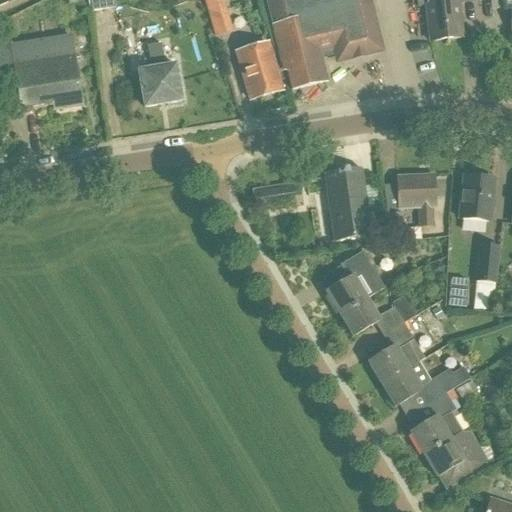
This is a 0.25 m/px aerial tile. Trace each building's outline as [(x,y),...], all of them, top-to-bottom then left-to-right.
[(88,0),(91,13),(115,9),(113,0),(88,0)] [(221,0),(203,0),(207,14),(224,9),(221,0)] [(319,53),(325,52),(332,50),(334,55),(344,62),(374,55),(380,44),(369,0),(266,0),(273,27),(271,27),(283,73),(284,73),(288,74),(292,92),(327,84),(319,53)] [(424,0),(430,43),(462,39),(458,6),(482,3),(482,0),(424,0)] [(11,47),(8,25),(0,26),(0,68),(13,66),(20,109),(80,100),(70,37),(11,47)] [(250,102),(281,92),(269,53),(266,43),(235,53),(250,102)] [(164,69),(160,45),(147,47),(151,71),(138,73),(144,109),(158,107),(167,106),(167,105),(181,103),(175,67),(164,69)] [(366,213),(360,171),(361,171),(361,170),(347,172),(347,171),(336,172),(337,174),(323,177),(325,177),(333,243),(332,243),(332,244),(364,239),(365,246),(378,244),(374,212),(366,213)] [(432,228),(431,209),(435,209),(433,177),(416,178),(416,181),(397,182),(398,211),(418,210),(419,229),(432,228)] [(489,225),(493,182),(465,179),(460,222),(489,225)] [(402,214),(386,216),(390,245),(406,243),(405,233),(402,214)] [(492,314),(495,285),(499,249),(479,247),(475,282),(473,312),(492,314)] [(366,300),(354,281),(371,271),(361,255),(340,267),(348,280),(325,294),(338,316),(366,300)] [(465,309),(468,284),(450,282),(447,308),(465,309)] [(366,300),(338,316),(352,339),(375,325),(382,337),(403,324),(403,325),(415,318),(403,297),(391,304),(394,309),(377,319),(366,300)] [(443,317),(437,309),(431,313),(436,321),(443,317)] [(390,351),(367,364),(380,387),(418,364),(424,360),(413,341),(403,325),(403,324),(382,337),(390,351)] [(425,408),(446,396),(445,395),(469,380),(462,368),(452,374),(450,373),(449,371),(430,383),(418,364),(380,387),(394,409),(417,395),(425,408)] [(423,457),(461,434),(450,415),(455,412),(446,396),(425,408),(432,421),(409,435),(423,457)] [(461,434),(423,457),(436,479),(459,465),(467,478),(488,466),(468,433),(461,434)] [(511,511),(511,508),(490,501),(485,511),(511,511)]
